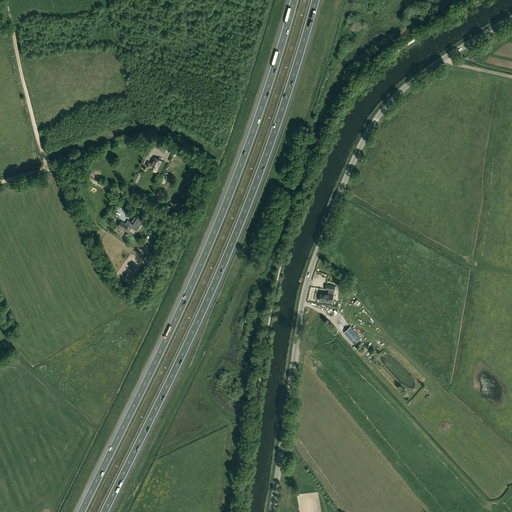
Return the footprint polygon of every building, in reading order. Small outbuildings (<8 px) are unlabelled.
[(159,142),(156,149),(166,152),(168,145),(159,142)] [(161,172),(165,163),(154,157),(152,162),(152,163),(152,164),(148,163),(147,166),(150,168),(149,169),(156,172),(157,170),(161,172)] [(128,221),(126,224),(121,221),(118,226),(125,231),(128,226),(136,231),(142,222),(139,221),(141,218),(135,214),(130,222),(128,221)] [(155,240),(148,251),(154,255),(155,253),(157,255),(163,245),(155,240)] [(319,301),(332,303),(333,295),(334,291),(335,286),(326,284),(325,289),(328,290),(328,293),(321,292),(319,301)] [(361,338),(351,326),(343,333),(354,344),(361,338)]
